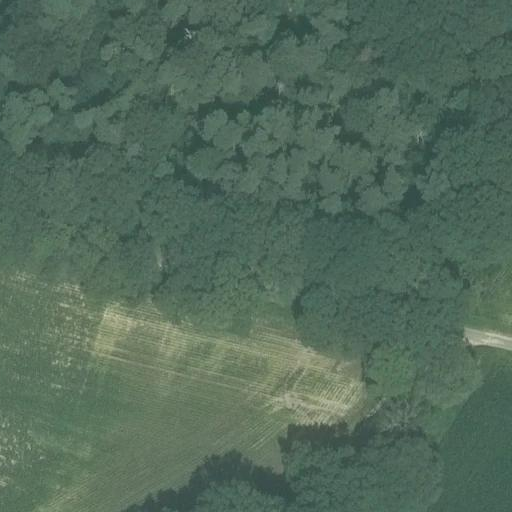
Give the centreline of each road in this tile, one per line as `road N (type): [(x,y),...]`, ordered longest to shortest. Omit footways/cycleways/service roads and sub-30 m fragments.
road 1 (unclassified): [(511,347),(0,217)]
road 2 (track): [(269,511),(450,331)]
